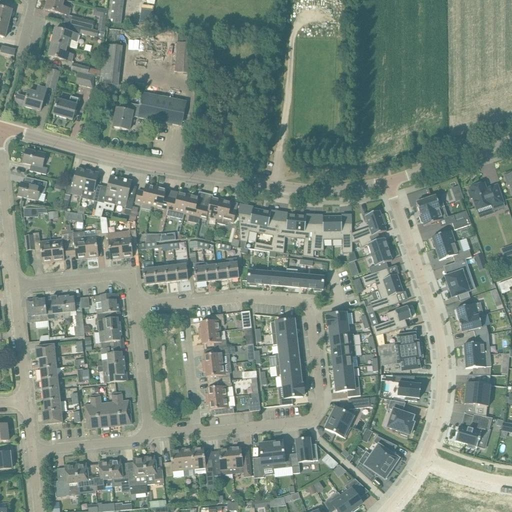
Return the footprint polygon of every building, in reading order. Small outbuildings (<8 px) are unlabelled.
[(61,0),(47,0),(45,11),(55,13),(68,16),(70,9),(62,8),(64,1),(61,0)] [(0,8),(0,22),(8,25),(12,11),(0,8)] [(95,8),(93,16),(100,18),(98,32),(104,33),(108,10),(95,8)] [(71,25),(82,28),(92,30),(94,23),(85,20),(73,17),(73,18),(71,25)] [(0,37),(5,38),(8,25),(0,22),(0,37)] [(82,28),(81,35),(97,39),(97,38),(103,40),(105,33),(104,33),(98,32),(92,30),(82,28)] [(55,30),(51,43),(67,47),(77,50),(79,43),(77,42),(78,36),(69,33),(55,30)] [(178,43),(175,72),(191,74),(194,45),(195,37),(179,36),(178,43)] [(215,42),(214,53),(222,53),(223,41),(217,41),(215,42)] [(51,43),(48,57),(58,59),(72,63),(73,56),(66,54),(67,47),(51,43)] [(121,84),(121,45),(104,45),(104,84),(121,84)] [(9,48),(7,55),(14,57),(16,50),(9,48)] [(73,65),(72,71),(79,73),(88,75),(88,74),(100,77),(101,72),(90,69),(89,68),(73,65)] [(51,70),(46,88),(54,90),(59,72),(51,70)] [(79,73),(76,85),(93,89),(94,77),(88,75),(79,73)] [(17,95),(15,105),(24,107),(40,112),(43,102),(46,90),(45,89),(38,87),(36,94),(28,92),(27,98),(17,95)] [(117,108),(113,128),(129,131),(132,117),(137,118),(137,119),(182,128),(184,118),(184,114),(187,102),(143,93),(140,105),(131,104),(130,111),(117,108)] [(56,106),(53,116),(72,121),(75,111),(78,100),(71,97),(69,103),(57,100),(56,106)] [(26,150),(23,164),(35,167),(34,173),(46,175),(47,169),(42,168),(45,155),(26,150)] [(67,184),(63,200),(69,201),(70,196),(70,195),(81,197),(87,171),(77,169),(73,184),(67,183),(67,184)] [(87,171),(81,197),(82,197),(88,198),(87,201),(97,203),(100,190),(95,189),(98,174),(87,171)] [(100,190),(97,203),(103,204),(103,203),(114,205),(121,179),(110,177),(107,188),(106,192),(100,190)] [(121,179),(114,205),(115,205),(115,206),(125,208),(125,209),(125,210),(131,211),(132,207),(134,199),(128,197),(131,186),(132,182),(121,179)] [(21,183),(18,197),(28,199),(37,201),(39,194),(42,195),(45,192),(45,190),(47,183),(35,180),(33,186),(21,183)] [(469,191),(468,191),(471,200),(472,199),(476,211),(491,206),(493,211),(494,211),(504,208),(503,204),(497,185),(486,189),(485,186),(484,183),(479,185),(469,189),(469,191)] [(136,201),(135,204),(151,207),(156,188),(146,185),(144,192),(138,191),(136,201)] [(156,188),(151,207),(164,211),(163,216),(166,217),(170,199),(165,197),(166,190),(156,188)] [(170,199),(166,217),(182,220),(184,215),(183,215),(188,195),(178,193),(176,200),(170,199)] [(462,194),(454,197),(456,203),(464,200),(462,194)] [(188,195),(183,215),(184,215),(190,217),(188,221),(188,222),(198,225),(200,219),(203,206),(197,205),(199,198),(198,198),(188,195)] [(418,203),(416,204),(420,215),(444,207),(440,195),(424,201),(423,200),(417,202),(418,203)] [(203,206),(200,219),(206,221),(207,218),(217,220),(222,200),(211,198),(210,204),(204,202),(203,206)] [(217,220),(216,223),(217,224),(225,226),(227,225),(227,224),(228,224),(229,224),(229,223),(233,224),(234,221),(236,211),(230,210),(232,203),(222,200),(217,220)] [(130,217),(129,221),(135,223),(136,218),(139,209),(132,207),(131,211),(130,216),(130,217)] [(420,217),(419,217),(421,224),(423,223),(424,227),(438,222),(441,228),(452,224),(456,223),(454,216),(448,218),(444,207),(420,215),(420,217)] [(24,209),(24,218),(39,218),(39,214),(47,214),(47,209),(24,209)] [(251,217),(238,214),(240,242),(247,244),(249,232),(257,234),(262,211),(253,209),(252,209),(251,217)] [(255,243),(254,250),(259,251),(269,253),(274,253),(278,222),(270,220),(271,213),(262,211),(257,234),(273,237),(271,247),(255,243)] [(58,212),(48,213),(49,220),(59,219),(58,212)] [(73,213),(65,212),(66,221),(71,221),(73,221),(73,213)] [(369,228),(352,234),(352,244),(359,241),(370,238),(378,235),(386,232),(384,226),(386,225),(383,215),(381,216),(379,212),(370,215),(369,213),(362,216),(364,222),(367,221),(369,228)] [(278,222),(274,253),(284,254),(285,238),(295,239),(297,216),(287,215),(287,223),(278,222)] [(297,216),(295,239),(304,240),(303,257),(313,258),(314,252),(313,252),(314,225),(309,225),(305,224),(306,217),(297,216)] [(341,217),(332,218),(332,241),(342,241),(342,254),(352,254),(352,244),(352,234),(352,225),(342,225),(341,217)] [(314,225),(313,252),(314,252),(323,252),(323,241),(332,241),(332,218),(323,218),(323,225),(314,225)] [(456,223),(452,224),(454,231),(471,225),(469,219),(456,223)] [(119,233),(118,233),(121,259),(132,258),(131,244),(137,243),(136,234),(136,231),(135,224),(132,223),(131,223),(132,232),(130,232),(129,232),(119,233)] [(70,226),(67,226),(67,230),(68,247),(74,246),(76,256),(76,260),(87,259),(84,233),(73,234),(71,234),(70,226)] [(61,241),(51,242),(53,263),(64,262),(64,257),(63,248),(68,247),(67,230),(61,231),(62,235),(61,235),(61,241)] [(107,230),(101,231),(102,243),(103,247),(109,247),(110,260),(121,259),(118,233),(108,234),(107,230)] [(95,232),(84,233),(87,259),(98,258),(97,244),(102,243),(101,231),(95,232)] [(433,242),(431,242),(434,249),(435,249),(435,250),(455,243),(451,232),(431,238),(433,242)] [(33,236),(25,237),(26,251),(26,252),(34,251),(40,250),(42,264),(53,263),(51,242),(40,243),(39,234),(33,234),(33,235),(33,236)] [(161,235),(160,243),(161,242),(170,241),(175,241),(175,234),(161,235)] [(370,238),(359,241),(361,248),(367,246),(368,246),(371,256),(388,250),(384,239),(380,241),(372,243),(370,238)] [(232,240),(231,246),(238,248),(239,241),(232,240)] [(455,243),(435,250),(439,262),(453,257),(455,264),(465,260),(471,258),(469,251),(463,253),(459,242),(455,243)] [(511,246),(502,250),(504,258),(511,255),(511,246)] [(375,267),(369,269),(371,275),(382,271),(380,266),(392,261),(391,259),(393,258),(391,252),(389,252),(388,250),(371,256),(375,267)] [(482,255),(474,257),(476,264),(484,262),(482,255)] [(236,259),(226,260),(226,265),(228,280),(239,279),(238,269),(237,264),(236,259)] [(446,277),(445,277),(445,279),(445,278),(445,279),(452,298),(452,299),(453,298),(468,293),(469,293),(469,292),(462,273),(468,271),(464,260),(451,265),(454,274),(447,277),(446,277)] [(186,265),(175,267),(177,282),(188,281),(187,271),(186,265)] [(226,265),(215,266),(217,281),(228,280),(226,265)] [(215,266),(204,267),(206,283),(217,281),(215,266)] [(175,267),(164,268),(166,283),(177,282),(175,267)] [(204,268),(194,269),(195,284),(206,283),(204,267),(204,268)] [(164,268),(154,269),(155,285),(166,283),(164,268)] [(153,269),(143,271),(144,286),(155,285),(154,269),(153,269)] [(287,275),(286,287),(304,289),(305,277),(297,276),(298,271),(287,270),(287,273),(287,275)] [(371,275),(361,278),(365,288),(375,284),(378,292),(400,284),(397,275),(390,278),(389,275),(387,270),(382,271),(371,275)] [(248,272),(247,284),(250,284),(249,286),(256,287),(257,285),(266,286),(267,274),(248,272)] [(267,274),(266,286),(286,287),(287,275),(287,273),(276,272),(276,274),(267,274)] [(305,277),(304,289),(314,290),(314,292),(321,292),(321,290),(323,291),(324,278),(305,277)] [(506,282),(498,285),(502,294),(509,291),(508,289),(506,282)] [(381,300),(370,303),(371,307),(373,313),(399,304),(396,296),(403,293),(400,284),(378,292),(381,300)] [(108,296),(95,297),(95,299),(96,303),(96,309),(97,315),(111,313),(119,313),(118,303),(119,303),(118,301),(118,295),(108,296)] [(71,297),(62,298),(65,320),(66,326),(71,326),(70,319),(70,317),(70,313),(75,313),(75,305),(74,296),(71,296),(71,297)] [(52,308),(46,309),(47,321),(47,322),(59,320),(65,320),(62,298),(53,299),(53,298),(51,298),(52,308)] [(34,308),(27,309),(28,321),(35,320),(35,323),(47,322),(47,321),(46,309),(45,300),(36,301),(35,300),(33,300),(34,308)] [(480,304),(456,310),(459,322),(481,316),(481,317),(483,316),(480,304)] [(388,322),(372,328),(375,336),(376,337),(381,336),(407,328),(405,321),(411,318),(408,307),(395,312),(386,315),(388,322)] [(243,313),(241,313),(242,326),(243,330),(244,330),(245,329),(251,329),(250,315),(249,312),(243,313)] [(111,313),(97,315),(98,321),(98,328),(99,332),(121,330),(120,321),(121,321),(120,318),(112,319),(111,313)] [(77,328),(74,328),(75,338),(84,337),(84,334),(83,327),(82,314),(75,315),(75,316),(77,328)] [(328,318),(326,318),(327,328),(329,328),(347,326),(346,314),(327,316),(328,318)] [(201,328),(198,329),(199,335),(220,332),(220,327),(224,326),(224,322),(223,315),(210,316),(211,322),(200,323),(201,328)] [(481,316),(459,322),(462,334),(473,331),(475,337),(488,335),(486,327),(484,327),(481,317),(481,316)] [(294,321),(270,323),(272,335),(295,333),(294,321)] [(347,326),(329,328),(330,338),(349,336),(347,326)] [(121,330),(99,332),(100,338),(100,344),(101,350),(116,348),(115,342),(123,341),(123,339),(122,339),(121,330)] [(220,332),(199,335),(199,340),(202,340),(202,345),(214,344),(214,349),(226,348),(226,341),(221,342),(220,332)] [(295,333),(272,335),(273,347),(278,347),(278,345),(297,343),(295,333)] [(398,344),(378,347),(380,357),(422,351),(421,344),(419,344),(418,341),(416,342),(415,334),(397,336),(398,344)] [(349,336),(330,338),(331,349),(355,346),(353,335),(349,336)] [(476,344),(464,345),(465,358),(490,355),(488,335),(475,337),(476,344)] [(297,343),(278,345),(278,347),(279,356),(298,354),(297,343)] [(39,348),(36,349),(37,358),(37,360),(39,360),(55,358),(55,356),(54,346),(49,347),(39,348)] [(355,346),(331,349),(332,360),(351,358),(356,358),(355,346)] [(204,361),(202,362),(202,367),(230,364),(229,355),(235,355),(234,347),(226,348),(214,349),(215,355),(204,356),(204,361)] [(102,362),(97,362),(98,367),(124,364),(123,355),(124,355),(124,353),(116,354),(116,348),(101,350),(101,356),(102,361),(102,362)] [(422,351),(380,357),(381,367),(401,364),(402,372),(420,369),(419,361),(421,361),(421,359),(423,358),(422,351)] [(279,356),(275,356),(277,367),(299,365),(298,354),(279,356)] [(490,355),(465,358),(466,370),(472,369),(477,369),(478,376),(479,376),(490,376),(491,368),(490,355)] [(55,358),(39,360),(40,367),(40,370),(56,369),(61,368),(61,365),(60,362),(55,363),(55,358)] [(351,358),(332,360),(333,371),(352,369),(351,358)] [(124,364),(98,367),(98,373),(103,373),(104,384),(115,383),(125,382),(124,376),(127,376),(126,373),(125,373),(124,364)] [(230,364),(202,367),(203,373),(205,373),(206,378),(217,377),(218,382),(230,381),(230,374),(231,374),(230,364)] [(277,367),(275,367),(277,379),(281,379),(281,378),(300,375),(299,365),(277,367)] [(56,369),(40,370),(41,377),(41,381),(57,379),(57,375),(56,369)] [(352,369),(333,371),(335,381),(354,379),(352,369)] [(300,375),(281,378),(281,379),(282,388),(302,386),(300,375)] [(465,395),(464,405),(465,405),(475,406),(475,416),(474,416),(486,418),(486,417),(485,417),(486,408),(488,408),(489,397),(490,386),(489,386),(490,377),(490,376),(479,376),(478,382),(478,385),(467,384),(466,384),(465,395)] [(398,384),(397,397),(405,398),(405,401),(417,403),(417,399),(419,399),(421,386),(414,385),(415,377),(401,377),(400,383),(398,383),(398,384)] [(354,379),(335,381),(336,393),(347,392),(348,398),(361,397),(360,390),(359,378),(354,379)] [(57,379),(41,381),(42,386),(43,392),(58,390),(58,385),(57,379)] [(208,394),(205,395),(206,400),(233,397),(232,388),(231,388),(230,381),(218,382),(218,388),(208,389),(207,389),(208,394)] [(282,388),(278,388),(280,407),(293,405),(292,399),(303,398),(303,396),(304,396),(303,385),(302,386),(282,388)] [(58,390),(43,392),(43,396),(44,403),(60,401),(58,390)] [(112,404),(107,404),(109,428),(120,427),(117,394),(111,395),(112,404)] [(121,394),(117,394),(120,427),(131,425),(130,415),(131,415),(130,402),(122,402),(121,394)] [(100,396),(95,397),(98,429),(109,428),(107,404),(101,405),(100,396)] [(91,406),(84,407),(85,420),(86,420),(87,430),(98,429),(95,397),(90,397),(91,406)] [(233,397),(206,400),(206,406),(209,406),(210,411),(211,411),(213,411),(214,416),(221,415),(234,414),(233,407),(235,407),(234,397),(233,397)] [(369,399),(348,401),(349,410),(370,408),(372,408),(375,398),(369,399)] [(60,401),(44,403),(44,406),(45,413),(61,412),(60,401)] [(393,411),(387,428),(401,433),(400,435),(407,437),(408,435),(410,436),(414,424),(412,423),(414,417),(402,413),(403,412),(405,404),(391,401),(388,409),(393,411)] [(332,411),(329,419),(348,428),(349,428),(349,426),(353,417),(335,409),(334,411),(332,411)] [(45,413),(43,414),(43,415),(44,425),(47,425),(62,424),(61,412),(45,413)] [(456,436),(455,442),(467,445),(467,448),(474,450),(474,447),(476,448),(477,449),(477,448),(478,442),(479,442),(480,440),(479,440),(482,430),(489,432),(489,430),(492,419),(486,418),(474,416),(474,417),(470,430),(468,429),(467,430),(460,428),(459,428),(460,427),(459,427),(457,433),(456,433),(456,435),(456,436)] [(325,429),(325,430),(345,440),(351,429),(349,428),(348,428),(329,419),(325,426),(326,427),(325,429)] [(511,424),(503,423),(501,432),(511,434),(511,424)] [(7,425),(0,426),(0,442),(8,441),(7,425)] [(362,441),(370,443),(373,431),(366,429),(362,441)] [(378,446),(371,456),(391,470),(392,469),(394,470),(399,462),(397,461),(398,460),(392,456),(390,454),(392,452),(393,453),(397,447),(377,437),(373,443),(378,446)] [(297,455),(291,455),(292,468),(299,467),(299,464),(312,462),(318,461),(316,445),(312,446),(310,446),(309,440),(295,441),(297,455)] [(279,442),(271,443),(274,468),(274,470),(292,468),(291,455),(284,456),(283,443),(282,443),(280,443),(279,442)] [(253,460),(253,462),(255,480),(257,479),(259,479),(264,479),(263,478),(262,469),(272,468),(274,468),(271,443),(262,444),(262,445),(260,445),(259,445),(261,459),(253,460)] [(203,448),(192,449),(194,470),(195,475),(206,474),(208,494),(215,493),(214,484),(214,482),(212,465),(212,461),(204,461),(203,449),(203,448)] [(240,448),(229,449),(232,470),(242,469),(243,474),(243,477),(243,479),(251,478),(251,476),(250,470),(249,461),(248,448),(241,449),(240,448)] [(192,449),(181,450),(184,478),(189,477),(189,476),(188,470),(194,470),(192,449)] [(220,464),(212,465),(214,482),(222,481),(222,477),(222,476),(221,471),(232,470),(229,449),(218,450),(219,452),(220,464)] [(172,465),(164,466),(165,476),(165,479),(173,478),(184,477),(184,478),(181,450),(170,451),(172,465)] [(345,451),(341,454),(346,459),(349,455),(345,451)] [(0,470),(2,470),(11,469),(10,453),(0,454),(0,470)] [(359,463),(355,469),(372,484),(376,478),(375,477),(376,475),(378,476),(384,480),(385,479),(387,480),(392,472),(390,472),(391,470),(371,456),(364,467),(359,463)] [(155,457),(143,458),(147,486),(155,485),(164,484),(163,481),(162,471),(156,471),(155,459),(155,457)] [(134,474),(128,474),(130,488),(131,493),(131,496),(148,494),(147,486),(143,458),(132,459),(133,464),(134,474)] [(121,461),(110,462),(112,487),(112,488),(121,487),(121,489),(127,488),(130,488),(128,474),(122,475),(121,465),(121,461)] [(100,478),(94,478),(96,492),(104,491),(104,488),(112,487),(110,462),(98,463),(100,478)] [(86,464),(75,466),(78,490),(79,496),(96,495),(96,492),(94,478),(88,479),(87,466),(86,464)] [(66,481),(54,483),(56,498),(65,497),(65,495),(70,495),(70,497),(79,496),(78,490),(75,466),(64,467),(66,481)] [(341,498),(350,511),(351,511),(352,511),(351,511),(354,511),(359,509),(358,507),(362,504),(359,499),(356,496),(365,490),(368,493),(368,492),(355,480),(344,488),(348,493),(341,498)] [(314,486),(308,489),(312,496),(317,493),(314,486)] [(433,486),(423,501),(433,508),(431,511),(429,511),(435,511),(440,505),(450,507),(452,495),(442,493),(442,492),(433,486)] [(338,494),(324,504),(328,511),(333,511),(336,511),(350,511),(341,498),(338,494)] [(293,495),(286,498),(288,504),(294,501),(293,495)] [(456,507),(455,511),(476,511),(479,501),(477,500),(477,498),(472,497),(471,499),(468,498),(466,509),(456,507)] [(479,501),(476,511),(488,511),(490,503),(479,501)]
